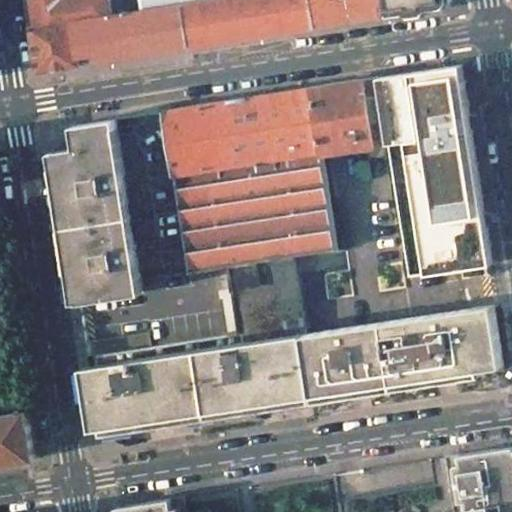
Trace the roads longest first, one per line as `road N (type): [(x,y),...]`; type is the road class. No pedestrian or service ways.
road 1 (residential): [(13,106),(494,33)]
road 2 (residential): [(511,414),(68,481)]
road 3 (residential): [(68,481),(13,106)]
road 4 (residential): [(494,33),(511,162)]
